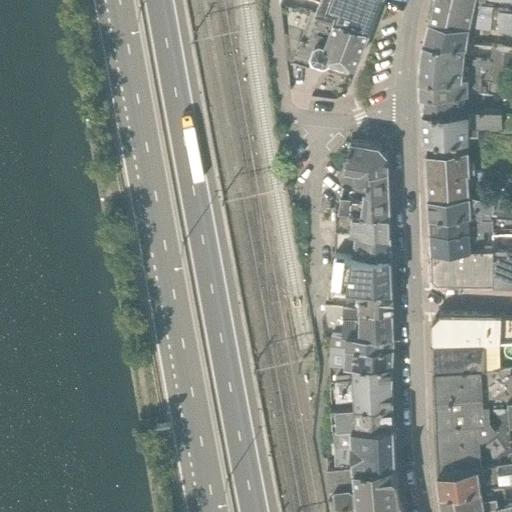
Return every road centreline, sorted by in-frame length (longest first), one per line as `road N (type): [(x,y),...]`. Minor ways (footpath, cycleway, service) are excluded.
road 1 (motorway): [(119,0),(214,511)]
road 2 (motorway): [(251,511),(159,0)]
road 3 (residential): [(413,302),(423,511)]
road 4 (residential): [(405,113),(413,302)]
road 5 (residential): [(311,295),(317,124)]
road 6 (residential): [(317,124),(285,111),(271,0)]
